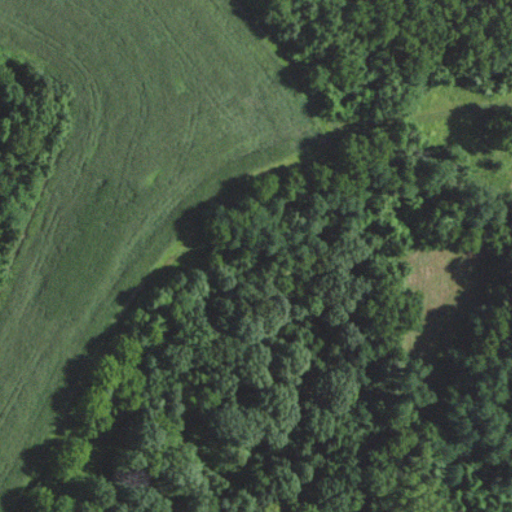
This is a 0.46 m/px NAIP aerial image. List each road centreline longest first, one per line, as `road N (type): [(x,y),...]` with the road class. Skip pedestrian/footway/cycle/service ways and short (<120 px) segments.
road 1 (residential): [(329,111),(266,109),(218,136),(150,197),(0,432)]
road 2 (residential): [(243,0),(307,94),(329,111),(450,111),(511,93)]
